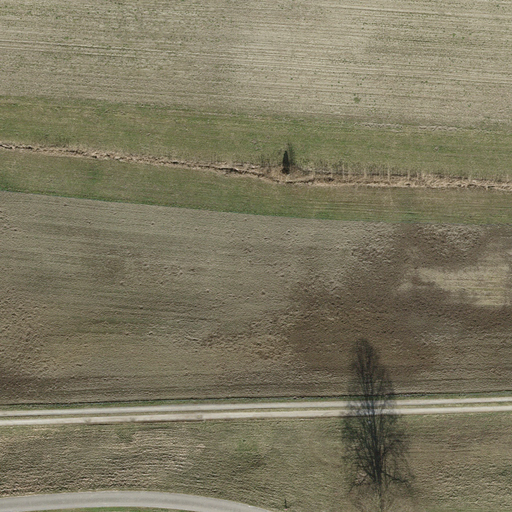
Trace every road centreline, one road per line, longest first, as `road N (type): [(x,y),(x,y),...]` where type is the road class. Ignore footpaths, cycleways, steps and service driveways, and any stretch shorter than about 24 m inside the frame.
road 1 (track): [(0,419),(511,406)]
road 2 (track): [(0,506),(130,500),(229,511)]
